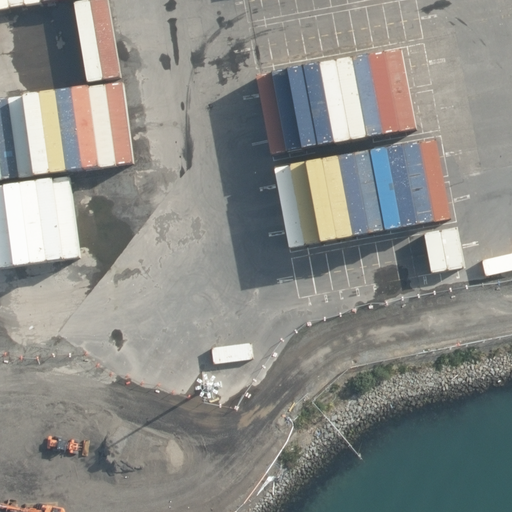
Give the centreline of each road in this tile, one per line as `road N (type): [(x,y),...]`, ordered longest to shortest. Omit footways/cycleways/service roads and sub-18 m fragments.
road 1 (unknown): [(511,204),(239,258)]
road 2 (unknown): [(239,258),(200,0)]
road 3 (unknown): [(255,341),(511,294)]
road 4 (unknown): [(0,391),(255,341)]
